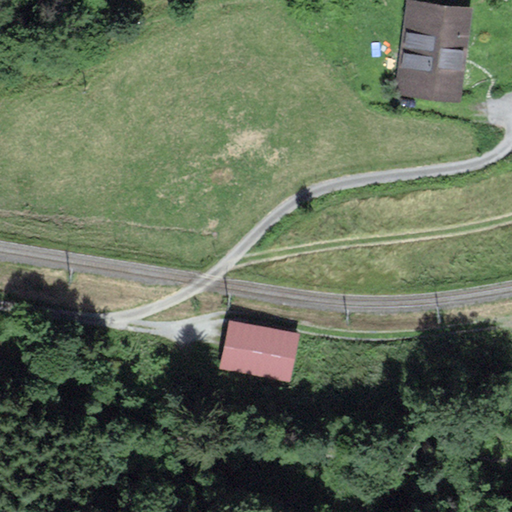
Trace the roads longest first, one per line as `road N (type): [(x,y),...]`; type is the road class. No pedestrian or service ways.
road 1 (track): [(0,351),(182,441),(442,449),(511,459)]
road 2 (track): [(511,217),(229,262)]
